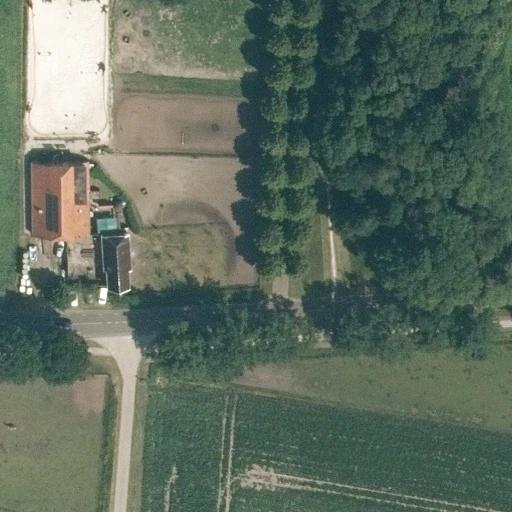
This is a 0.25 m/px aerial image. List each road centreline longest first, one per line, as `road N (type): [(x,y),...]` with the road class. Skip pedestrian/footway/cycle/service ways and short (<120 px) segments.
road 1 (tertiary): [(511,296),(0,324)]
road 2 (track): [(117,511),(128,351)]
